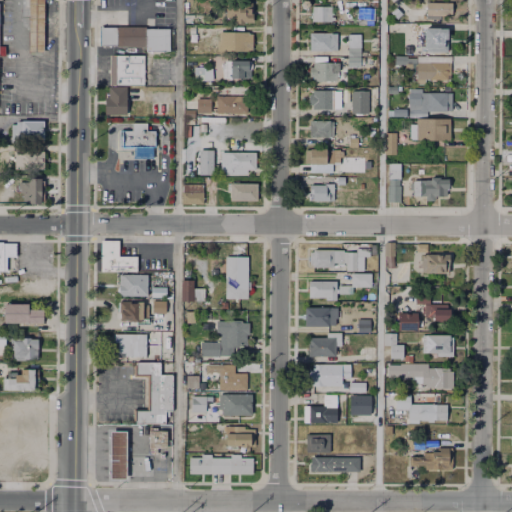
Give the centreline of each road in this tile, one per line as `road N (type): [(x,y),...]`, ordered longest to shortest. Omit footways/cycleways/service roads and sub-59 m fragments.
road 1 (residential): [(276,511),(280,0)]
road 2 (residential): [(479,511),(482,0)]
road 3 (secondary): [(72,500),(77,27)]
road 4 (residential): [(72,500),(511,500)]
road 5 (residential): [(76,224),(511,224)]
